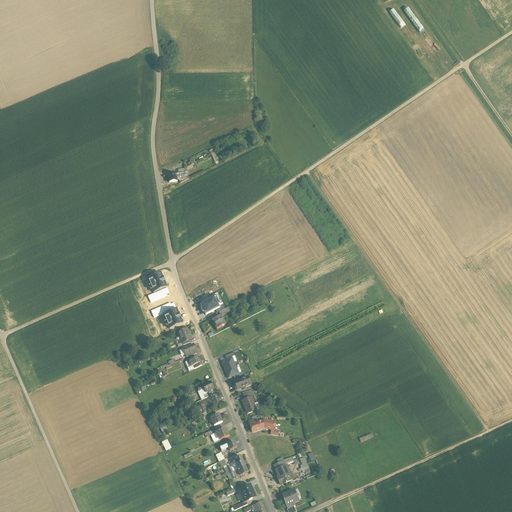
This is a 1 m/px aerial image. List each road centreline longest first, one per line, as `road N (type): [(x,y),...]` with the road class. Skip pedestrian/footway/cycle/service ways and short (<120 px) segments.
road 1 (track): [(511,32),(172,261),(0,335)]
road 2 (track): [(489,432),(308,169)]
road 3 (unclassified): [(188,307),(154,159),(151,0)]
road 4 (residential): [(274,511),(188,307)]
road 5 (track): [(331,504),(511,422)]
road 6 (track): [(511,134),(417,0)]
